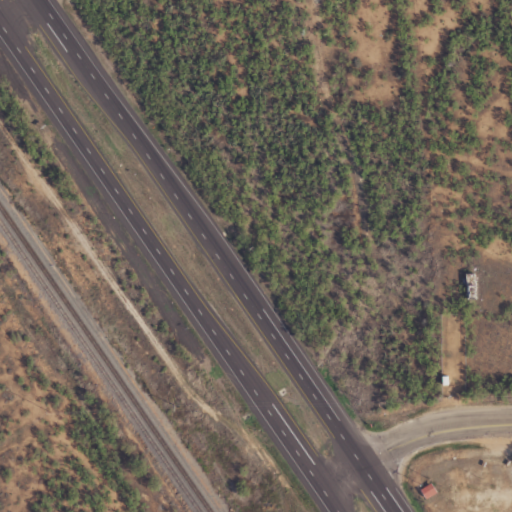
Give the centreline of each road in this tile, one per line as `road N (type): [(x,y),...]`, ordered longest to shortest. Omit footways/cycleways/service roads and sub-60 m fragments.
road 1 (trunk): [(387,511),(35,0)]
road 2 (trunk): [(0,18),(342,511)]
road 3 (tertiary): [(330,494),(391,448),(441,431),(511,426)]
